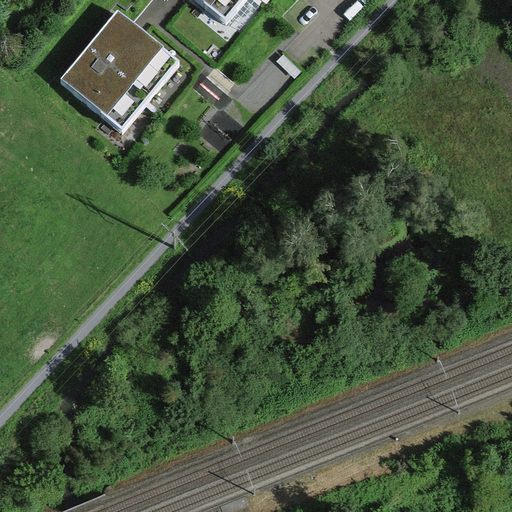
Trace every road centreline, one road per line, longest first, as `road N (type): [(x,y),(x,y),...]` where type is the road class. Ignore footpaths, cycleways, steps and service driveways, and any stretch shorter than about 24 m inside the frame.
road 1 (track): [(396,0),(0,426)]
road 2 (residential): [(350,0),(248,98)]
